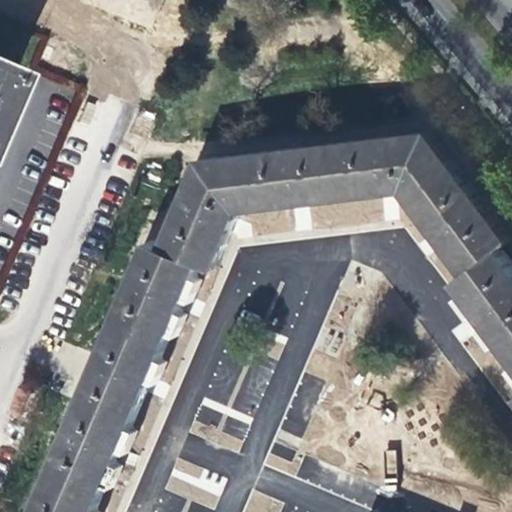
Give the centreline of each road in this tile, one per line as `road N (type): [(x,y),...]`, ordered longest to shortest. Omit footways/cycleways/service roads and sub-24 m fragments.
road 1 (residential): [(511,432),(388,259),(353,247),(334,250),(227,511)]
road 2 (residential): [(17,351),(114,111),(138,79),(345,48)]
